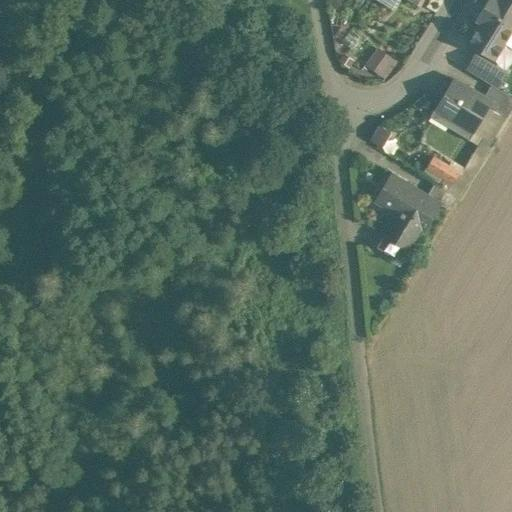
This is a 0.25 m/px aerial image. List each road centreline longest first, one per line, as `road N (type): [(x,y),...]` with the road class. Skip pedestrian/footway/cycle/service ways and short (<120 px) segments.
road 1 (unclassified): [(350,283),(380,511)]
road 2 (residential): [(335,115),(425,66),(463,0)]
road 3 (residential): [(335,115),(350,283)]
